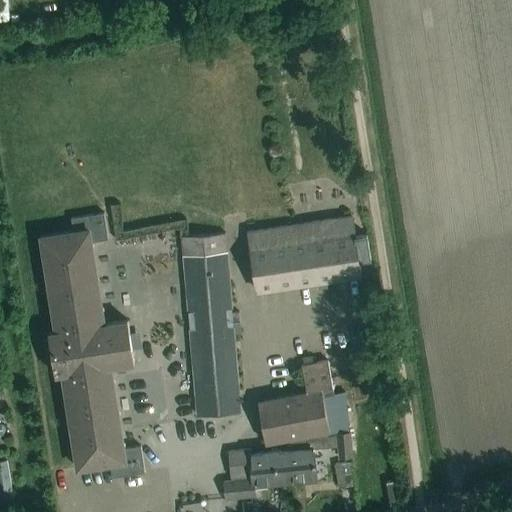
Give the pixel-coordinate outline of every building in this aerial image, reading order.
[(104,212),(84,215),(71,217),(73,230),(41,235),(56,330),(49,331),(55,373),(62,372),(77,467),(110,462),(112,476),(145,471),(141,444),(124,447),(111,365),(134,361),(128,319),(104,323),(91,240),(108,238),(104,212)] [(355,236),(354,231),(352,214),(248,231),(257,290),(361,274),(359,260),(371,258),(367,234),(355,236)] [(225,232),(202,233),(182,235),(198,414),(240,411),(238,391),(232,321),(239,320),(239,310),(231,311),(228,277),(229,277),(225,232)] [(381,368),(380,358),(377,343),(327,352),(328,358),(302,362),(306,390),(260,399),(265,445),(286,443),(288,443),(290,442),(302,440),(330,431),(350,431),(348,431),(346,401),(345,391),(334,392),(331,377),(381,368)] [(290,442),(293,482),(316,480),(314,447),(338,445),(339,455),(353,454),(353,461),(358,460),(355,430),(350,431),(330,431),(302,440),(290,442)] [(254,486),(293,482),(290,442),(288,443),(286,443),(286,449),(252,453),(252,450),(237,455),(243,495),(255,494),(254,486)] [(237,455),(252,450),(251,447),(228,449),(230,480),(224,480),(226,496),(243,495),(237,455)] [(193,495),(194,511),(211,511),(211,495),(193,495)]
